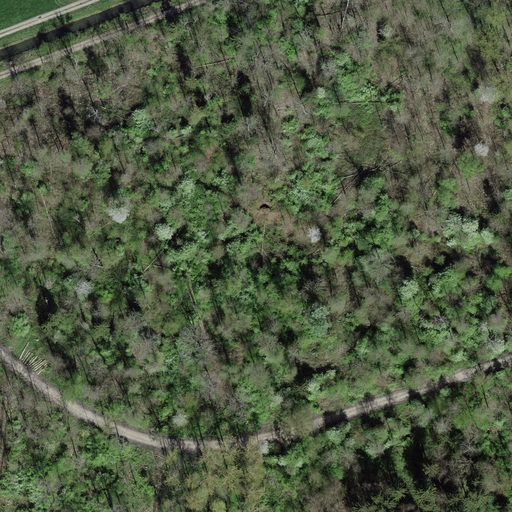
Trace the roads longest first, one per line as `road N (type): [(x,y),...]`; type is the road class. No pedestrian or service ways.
road 1 (track): [(0,351),(51,392),(122,431),(207,444),(275,434),(511,360)]
road 2 (track): [(0,75),(202,0)]
